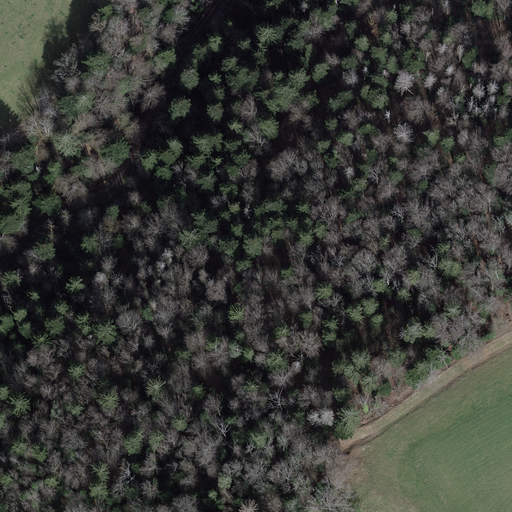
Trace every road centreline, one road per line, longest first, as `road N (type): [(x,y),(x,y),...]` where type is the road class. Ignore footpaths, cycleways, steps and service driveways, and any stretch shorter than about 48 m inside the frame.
road 1 (track): [(224,0),(125,164),(0,261)]
road 2 (track): [(372,0),(305,87),(283,144)]
